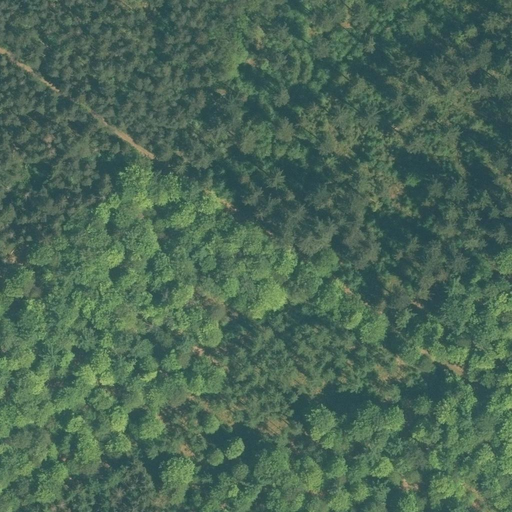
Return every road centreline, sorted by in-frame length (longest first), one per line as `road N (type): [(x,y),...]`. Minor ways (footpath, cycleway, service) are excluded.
road 1 (track): [(511,406),(0,53)]
road 2 (unknown): [(396,0),(225,209)]
